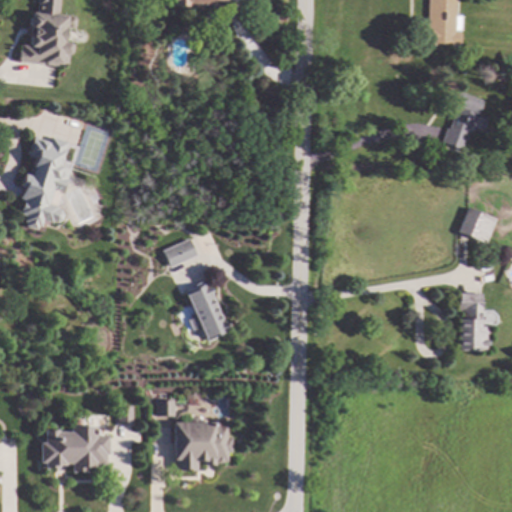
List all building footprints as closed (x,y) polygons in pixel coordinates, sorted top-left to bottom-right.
[(56,0),(55,14),(69,15),(64,68),(14,63),(16,45),(31,46),(35,0),(56,0)] [(452,0),(452,15),(459,15),(459,46),(448,46),(448,43),(434,43),(434,46),(425,45),(425,0),(452,0)] [(223,43),(222,57),(210,56),(210,43),(223,43)] [(480,101),(474,116),(477,117),(473,127),(467,125),(457,150),(437,142),(443,127),(445,128),(452,111),(447,108),(454,90),(480,101)] [(64,141),(56,165),(67,169),(60,191),(50,188),(45,203),(54,206),(54,208),(57,209),(60,214),(59,220),(54,223),(50,221),(49,223),(40,220),(38,227),(35,226),(34,229),(22,226),(23,223),(21,221),(23,215),(16,213),(20,201),(16,200),(20,188),(16,187),(20,172),(28,175),(33,160),(24,157),(30,136),(46,141),(48,136),(64,141)] [(492,217),(482,242),(454,231),(464,207),(492,217)] [(193,255),(166,268),(158,251),(185,238),(193,255)] [(226,331),(202,342),(196,328),(189,331),(183,320),(191,316),(180,291),(203,280),(226,331)] [(478,312),(477,312),(477,322),(479,322),(479,326),(487,326),(486,350),(453,349),(453,319),(457,319),(457,311),(453,311),(453,292),(479,293),(478,312)] [(169,416),(152,416),(152,400),(169,400),(169,416)] [(129,424),(114,424),(114,406),(128,405),(129,424)] [(224,436),(228,436),(229,452),(224,452),(224,462),(192,463),(192,469),(170,470),(170,422),(223,421),(224,436)] [(94,435),(105,435),(105,453),(101,453),(101,464),(94,464),(94,468),(84,468),(84,472),(69,472),(69,463),(63,463),(63,469),(43,469),(43,463),(38,463),(38,442),(42,442),(42,430),(68,430),(68,426),(94,426),(94,435)]
